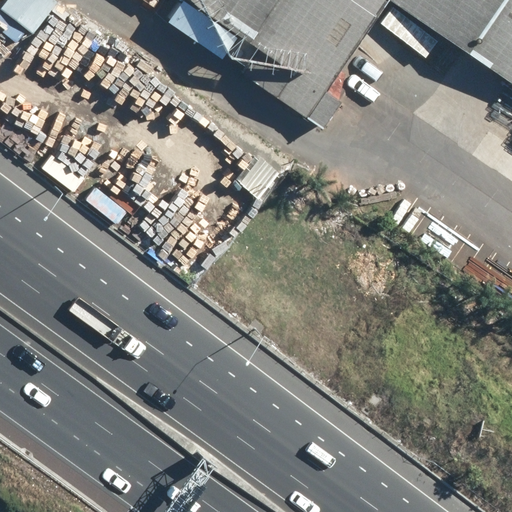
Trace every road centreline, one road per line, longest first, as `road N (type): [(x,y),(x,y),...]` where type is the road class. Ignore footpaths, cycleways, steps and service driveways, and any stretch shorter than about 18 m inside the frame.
road 1 (motorway): [(225,511),(0,347)]
road 2 (motorway): [(0,231),(183,389)]
road 3 (motorway): [(0,254),(183,389)]
road 4 (motorway): [(183,389),(351,511)]
